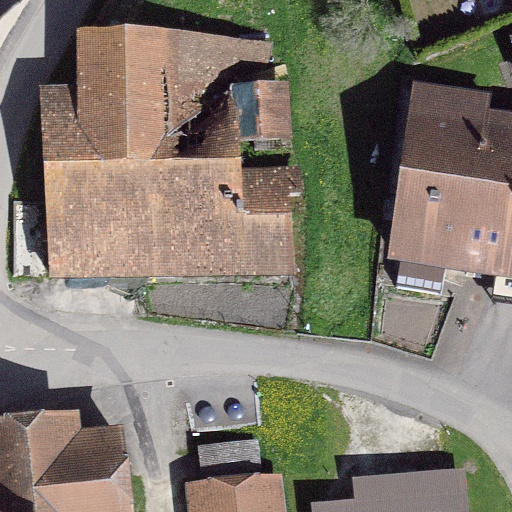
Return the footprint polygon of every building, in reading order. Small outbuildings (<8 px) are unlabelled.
[(49,241),(51,277),(290,272),(286,185),(237,186),(234,134),(232,92),(268,91),(263,13),(234,14),(234,0),(210,0),(210,43),(84,48),(85,102),(43,103),(49,226),(40,227),(41,242),(49,241)] [(276,90),(268,91),(232,92),(234,134),(279,132),(276,90)] [(486,102),(417,92),(394,258),(400,259),(395,288),(439,295),(444,264),(462,267),(483,125),(486,102)] [(462,267),(511,274),(511,128),(483,125),(462,267)] [(126,511),(119,442),(45,450),(43,437),(0,441),(0,511),(126,511)] [(201,450),(205,479),(260,471),(256,443),(201,450)] [(192,490),(194,511),(278,511),(275,481),(192,490)] [(358,510),(329,511),(463,511),(461,487),(357,497),(358,510)]
